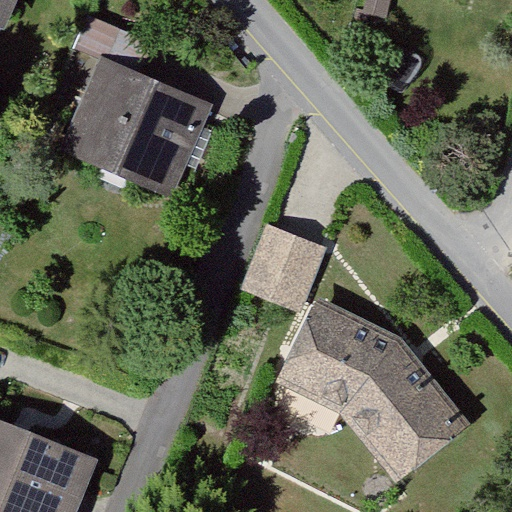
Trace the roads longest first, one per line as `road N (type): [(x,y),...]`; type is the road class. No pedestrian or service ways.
road 1 (residential): [(314,94),(139,511)]
road 2 (residential): [(314,94),(511,302)]
road 3 (residential): [(228,0),(314,94)]
